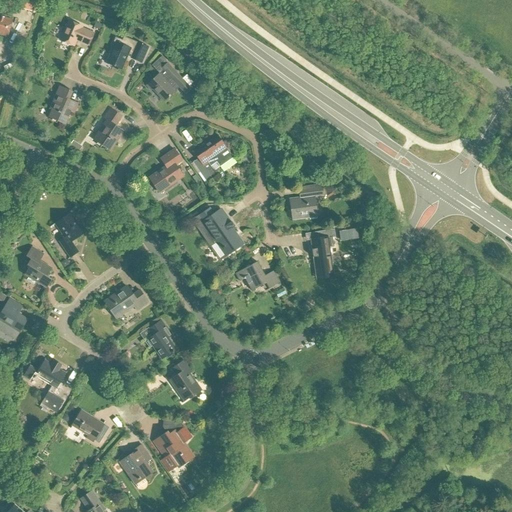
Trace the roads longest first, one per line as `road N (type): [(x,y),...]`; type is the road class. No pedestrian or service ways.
road 1 (residential): [(151,243),(86,291),(64,328),(112,371),(131,411)]
road 2 (residential): [(159,136),(196,115),(249,135),(257,145),(267,239)]
road 3 (primary): [(342,121),(189,0)]
road 4 (unclassified): [(370,302),(450,383),(511,405)]
road 5 (unclassified): [(205,511),(249,470),(253,359)]
road 6 (unclassified): [(376,0),(510,90)]
road 7 (tertiary): [(151,243),(208,324),(253,359)]
road 8 (tertiary): [(253,359),(370,302)]
